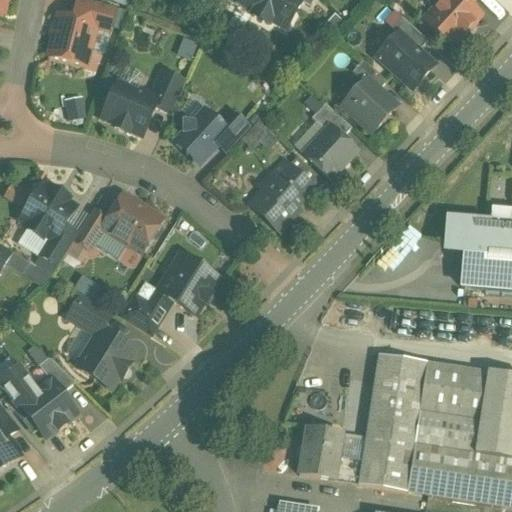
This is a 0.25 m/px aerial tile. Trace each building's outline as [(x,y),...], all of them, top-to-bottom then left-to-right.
[(0,0),(0,17),(4,18),(6,4),(8,4),(8,0),(0,0)] [(127,0),(102,0),(124,8),(127,0)] [(241,0),(222,0),(222,2),(237,11),(239,7),(238,7),(241,0)] [(241,0),(238,7),(239,7),(254,15),(252,19),(269,28),(271,25),(286,33),(302,6),(310,11),(312,7),(311,6),(310,9),(302,5),(304,2),(299,0),(241,0)] [(445,0),(424,24),(452,49),(481,18),(469,8),(460,0),(445,0)] [(114,11),(80,2),(74,23),(96,29),(96,30),(109,33),(110,28),(114,11)] [(129,14),(114,11),(110,28),(123,32),(129,14)] [(396,15),(386,26),(392,31),(402,20),(396,15)] [(74,23),(59,19),(49,60),(86,69),(96,30),(96,29),(74,23)] [(428,44),(402,20),(392,31),(398,37),(399,36),(419,55),(428,44)] [(419,55),(399,36),(398,37),(377,60),(413,92),(435,69),(419,55)] [(387,85),(364,64),(353,76),(364,86),(367,83),(379,94),(387,85)] [(186,86),(162,75),(151,100),(159,103),(155,111),(171,119),(186,86)] [(364,86),(343,109),(372,136),(397,110),(379,94),(367,83),(364,86)] [(151,100),(119,85),(102,121),(142,139),(155,111),(159,103),(151,100)] [(69,124),(87,122),(84,100),(66,103),(69,124)] [(352,131),(325,107),(312,122),(327,135),(331,131),(342,142),(352,131)] [(205,114),(175,147),(199,168),(229,136),(205,114)] [(251,132),(236,118),(227,129),(242,143),(251,132)] [(327,135),(305,159),(330,182),(356,154),(342,142),(331,131),(327,135)] [(315,192),(284,164),(271,178),(275,182),(275,188),(269,194),(264,195),(252,208),(270,225),(269,226),(280,236),(300,214),(297,212),(315,192)] [(54,192),(52,196),(42,190),(21,224),(32,231),(30,234),(42,242),(44,238),(51,242),(55,245),(64,231),(76,211),(67,205),(69,202),(54,192)] [(163,223),(123,199),(108,223),(102,233),(104,234),(142,257),(163,223)] [(511,213),(491,211),(491,220),(511,222),(511,224),(511,233),(511,213)] [(78,239),(74,245),(85,251),(90,255),(104,234),(102,233),(108,223),(93,214),(78,239)] [(511,233),(511,224),(511,222),(491,220),(487,225),(485,256),(468,255),(467,259),(465,289),(464,289),(464,291),(466,291),(511,294),(511,233)] [(487,225),(446,221),(443,257),(467,259),(468,255),(485,256),(487,225)] [(64,231),(55,245),(51,242),(41,259),(42,259),(59,270),(68,255),(74,245),(78,239),(64,231)] [(85,251),(74,245),(68,255),(79,261),(85,251)] [(13,256),(0,247),(0,276),(6,267),(13,256)] [(13,256),(6,267),(21,276),(28,265),(13,256)] [(59,270),(42,259),(36,269),(52,280),(59,270)] [(218,282),(184,261),(179,262),(170,276),(171,281),(162,296),(159,295),(150,310),(164,319),(173,305),(195,319),(201,310),(206,309),(212,298),(211,293),(218,282)] [(36,269),(33,268),(27,279),(42,288),(52,280),(36,269)] [(100,303),(105,288),(82,282),(78,296),(100,303)] [(108,315),(83,299),(67,323),(98,342),(103,334),(98,331),(108,315)] [(150,310),(136,301),(122,323),(151,341),(164,319),(150,310)] [(135,354),(103,334),(98,342),(92,351),(85,353),(79,363),(80,370),(79,373),(111,393),(118,381),(124,379),(129,371),(128,366),(135,354)] [(427,367),(378,359),(366,442),(359,489),(407,496),(427,367)] [(76,387),(49,362),(39,369),(50,383),(51,383),(62,397),(76,387)] [(511,511),(511,379),(427,367),(407,496),(511,511)] [(50,383),(38,393),(32,392),(25,398),(24,404),(19,407),(46,442),(57,434),(58,435),(68,427),(67,426),(78,418),(62,397),(51,383),(50,383)] [(0,408),(0,430),(7,441),(20,432),(0,408)] [(0,474),(20,460),(7,441),(0,430),(0,474)] [(343,438),(308,432),(300,479),(335,485),(343,438)] [(366,442),(343,438),(335,485),(359,489),(366,442)]
